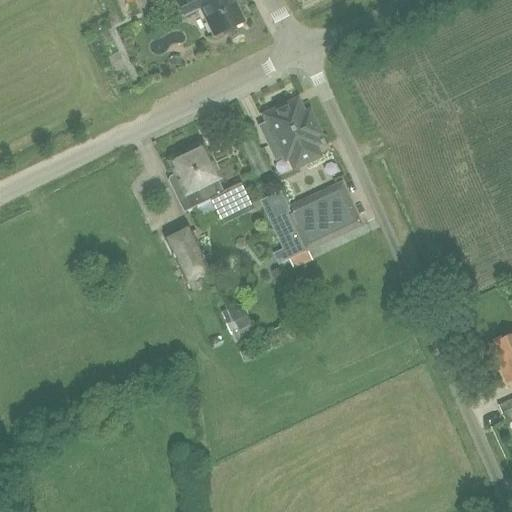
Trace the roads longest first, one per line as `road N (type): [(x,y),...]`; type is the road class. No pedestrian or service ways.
road 1 (unclassified): [(511,511),(302,54)]
road 2 (unclassified): [(0,197),(302,54)]
road 3 (unclassified): [(302,54),(418,0)]
